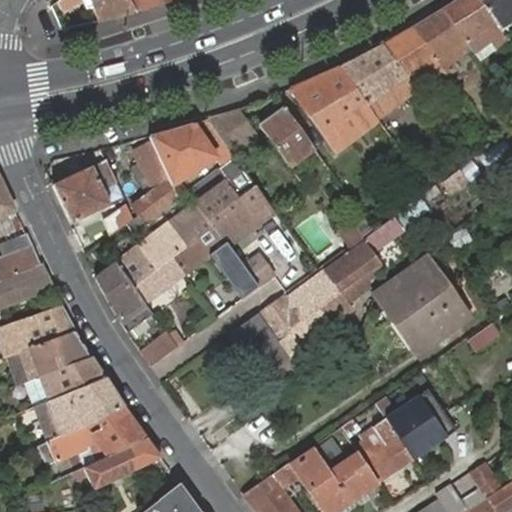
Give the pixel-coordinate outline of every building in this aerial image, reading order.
[(128,0),(59,0),(58,1),(65,12),(83,1),(86,9),(93,7),(99,21),(136,12),(128,0)] [(128,0),(136,12),(169,0),(128,0)] [(478,0),(456,0),(441,9),(469,48),(472,53),(489,40),(494,46),(505,38),(500,30),(478,0)] [(511,0),(478,0),(500,30),(511,23),(511,0)] [(441,9),(412,28),(445,73),(446,75),(456,69),(450,62),(469,48),(441,9)] [(412,28),(383,46),(410,84),(412,88),(430,73),(434,81),(445,73),(412,28)] [(489,40),(472,53),(480,62),(497,50),(494,46),(489,40)] [(383,46),(339,68),(371,112),(410,84),(383,46)] [(339,68),(291,89),(336,153),(377,122),(371,112),(339,68)] [(250,126),(237,109),(208,119),(225,144),(250,126)] [(284,109),(259,126),(289,168),(306,156),(314,150),(284,109)] [(208,119),(149,136),(151,141),(177,199),(187,191),(188,191),(181,181),(216,159),(222,166),(234,157),(225,144),(208,119)] [(484,167),(511,151),(503,137),(476,154),(484,167)] [(177,199),(151,141),(134,150),(141,164),(129,170),(142,198),(132,205),(127,209),(132,219),(124,224),(131,232),(144,223),(177,199)] [(91,167),(52,184),(71,224),(109,206),(102,191),(116,185),(105,161),(91,167)] [(0,214),(14,211),(0,179),(0,214)] [(210,221),(240,199),(226,181),(196,202),(210,221)] [(273,213),(259,192),(243,203),(258,224),(273,213)] [(243,203),(240,199),(210,221),(209,222),(213,228),(226,246),(258,224),(243,203)] [(209,222),(210,221),(196,202),(169,222),(182,241),(194,232),(198,239),(213,228),(209,222)] [(132,219),(127,209),(126,205),(105,219),(111,233),(114,232),(124,224),(132,219)] [(347,249),(372,231),(360,214),(335,232),(347,249)] [(0,221),(0,236),(22,229),(16,216),(0,221)] [(169,222),(141,242),(154,261),(163,255),(167,261),(173,256),(187,247),(182,241),(169,222)] [(278,222),(266,230),(278,248),(290,240),(278,222)] [(445,239),(454,254),(472,242),(462,227),(445,239)] [(173,256),(186,275),(210,258),(226,246),(213,228),(198,239),(194,232),(182,241),(187,247),(173,256)] [(0,251),(2,257),(29,246),(25,236),(0,245),(0,251)] [(141,242),(114,262),(127,280),(147,266),(151,272),(167,261),(163,255),(154,261),(141,242)] [(369,243),(328,270),(353,304),(374,288),(370,283),(378,277),(372,270),(383,263),(369,243)] [(0,281),(37,266),(29,246),(2,257),(0,257),(0,281)] [(240,266),(226,246),(210,258),(241,302),(277,277),(260,252),(240,266)] [(505,307),(511,302),(511,254),(484,272),(505,307)] [(127,280),(145,304),(186,275),(173,256),(167,261),(151,272),(147,266),(127,280)] [(395,307),(408,325),(451,295),(425,259),(374,298),(386,314),(395,307)] [(114,262),(94,276),(120,322),(126,333),(152,316),(145,304),(127,280),(114,262)] [(0,307),(52,287),(41,265),(37,266),(0,281),(0,307)] [(285,294),(235,331),(265,373),(293,354),(311,341),(312,342),(357,310),(353,304),(328,270),(288,298),(285,294)] [(408,325),(422,346),(465,315),(451,295),(408,325)] [(20,352),(74,332),(61,306),(9,325),(20,352)] [(386,314),(399,331),(408,325),(395,307),(386,314)] [(0,327),(0,355),(1,359),(20,352),(9,325),(0,327)] [(408,325),(399,331),(414,352),(422,346),(408,325)] [(38,378),(90,358),(74,332),(20,352),(28,374),(17,378),(20,385),(24,384),(31,381),(38,378)] [(161,337),(140,353),(151,368),(173,352),(161,337)] [(1,359),(12,388),(20,385),(17,378),(28,374),(20,352),(1,359)] [(293,354),(265,373),(276,389),(304,369),(293,354)] [(47,401),(104,378),(90,358),(38,378),(47,401)] [(413,392),(428,382),(419,370),(404,380),(413,392)] [(117,410),(125,406),(104,378),(47,401),(32,407),(48,444),(117,410)] [(35,390),(31,381),(24,384),(28,393),(35,390)] [(385,419),(413,460),(455,432),(428,391),(394,413),(383,395),(374,401),(385,419)] [(97,460),(146,437),(125,406),(117,410),(48,444),(38,448),(37,449),(45,467),(76,454),(81,467),(82,467),(97,460)] [(355,447),(378,483),(413,460),(385,419),(363,432),(367,439),(355,447)] [(290,460),(280,466),(292,482),(301,476),(324,511),(333,511),(378,483),(355,447),(345,431),(294,465),(290,460)] [(161,457),(146,437),(97,460),(82,467),(92,490),(161,457)] [(465,511),(501,489),(483,463),(450,485),(455,493),(474,480),(477,485),(460,496),(466,506),(457,511),(456,510),(452,511),(465,511)] [(280,466),(242,493),(256,511),(297,511),(283,488),(292,482),(280,466)] [(41,475),(45,484),(51,481),(48,473),(41,475)] [(511,482),(501,489),(465,511),(505,511),(511,508),(511,482)] [(156,501),(153,511),(200,511),(180,484),(156,501)] [(449,511),(460,505),(448,487),(435,495),(438,500),(446,511),(449,511)] [(446,511),(438,500),(421,511),(446,511)]
